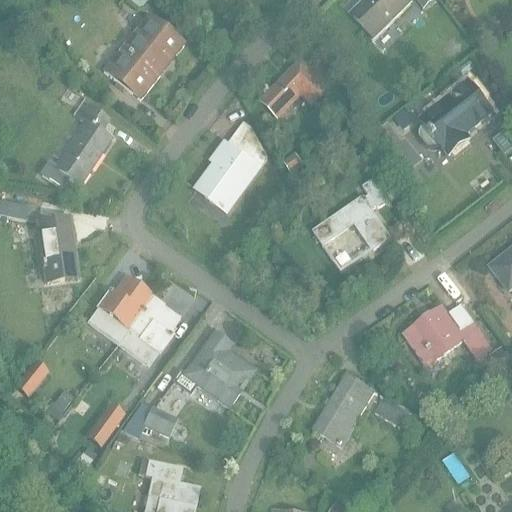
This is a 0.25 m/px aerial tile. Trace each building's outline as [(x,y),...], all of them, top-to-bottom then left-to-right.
[(126,0),(125,2),(139,12),(147,2),(143,0),(126,0)] [(364,0),(348,16),(373,41),(409,6),(403,0),(364,0)] [(413,0),(422,10),(433,2),(431,0),(413,0)] [(158,33),(158,34),(147,25),(122,56),(129,62),(112,84),(136,104),(156,79),(148,73),(164,53),(172,58),(179,49),(158,33)] [(320,71),(312,79),(298,65),(259,105),(274,120),(298,96),(309,107),(325,90),(324,90),(331,83),(320,71)] [(440,149),(447,158),(467,142),(464,137),(490,117),(466,86),(420,123),(423,127),(419,131),(417,136),(417,141),(425,151),(430,153),(436,152),(440,149)] [(65,181),(77,189),(108,143),(98,136),(106,123),(84,109),(76,122),(82,126),(52,171),(46,167),(39,178),(59,191),(65,181)] [(215,163),(193,194),(224,217),(256,177),(256,172),(263,161),(235,131),(221,146),(212,161),(215,163)] [(371,253),(388,241),(370,214),(387,202),(373,181),(360,189),(366,197),(311,234),(320,248),(353,226),(371,253)] [(0,219),(23,225),(26,211),(0,205),(0,219)] [(34,226),(44,286),(76,281),(66,220),(34,226)] [(511,250),(487,270),(507,295),(511,290),(511,250)] [(97,313),(87,326),(114,346),(117,348),(150,300),(139,293),(138,294),(122,282),(111,297),(108,295),(95,312),(97,313)] [(150,300),(117,348),(146,369),(156,356),(157,357),(169,340),(166,338),(177,322),(161,310),(162,309),(150,300)] [(472,327),(457,337),(438,310),(400,337),(424,370),(461,344),(474,363),(489,352),(472,327)] [(179,375),(171,386),(188,398),(195,389),(226,411),(237,396),(234,394),(240,385),(243,388),(252,374),(225,354),(229,348),(212,336),(189,368),(182,377),(179,375)] [(311,433),(339,450),(373,394),(345,377),(311,433)] [(23,381),(5,407),(18,416),(36,390),(23,381)] [(374,417),(400,432),(409,417),(383,401),(374,417)] [(98,450),(122,418),(109,408),(85,441),(98,450)] [(192,511),(198,490),(176,486),(180,471),(145,464),(142,480),(149,481),(142,511),(192,511)]
